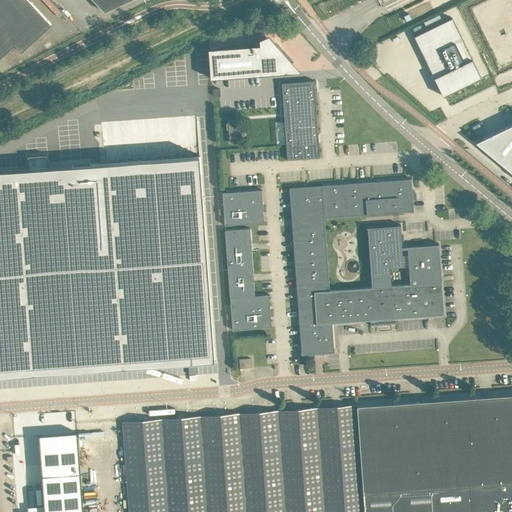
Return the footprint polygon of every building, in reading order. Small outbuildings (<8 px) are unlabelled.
[(0,0),(0,57),(14,44),(21,52),(51,24),(29,0),(0,0)] [(93,0),(104,11),(128,0),(93,0)] [(407,23),(429,13),(422,0),(419,0),(400,9),(407,23)] [(511,0),(479,0),(465,7),(497,72),(511,64),(511,0)] [(452,17),(414,36),(443,95),(481,77),(452,17)] [(260,44),(208,48),(210,78),(262,74),(262,73),(261,73),(261,64),(293,62),(276,43),(269,35),(259,39),(260,44)] [(319,157),(320,157),(315,80),(282,83),(287,160),(288,160),(288,159),(319,157)] [(482,140),(479,144),(511,171),(511,123),(505,127),(488,135),(482,138),(482,140)] [(0,375),(215,360),(200,155),(48,167),(47,154),(28,156),(28,168),(0,169),(0,375)] [(415,192),(412,192),(411,178),(322,185),(289,187),(292,220),(297,292),(299,325),(301,354),(334,352),(332,322),(370,320),(370,325),(396,323),(396,318),(443,314),(443,315),(444,315),(439,243),(438,243),(438,244),(402,247),(400,226),(401,225),(401,224),(399,224),(399,225),(368,226),(372,287),(329,290),(324,217),(367,214),(399,212),(414,211),(413,199),(416,199),(415,192)] [(233,224),(264,221),(261,190),(262,190),(262,189),(222,192),(225,225),(233,224)] [(270,295),(270,294),(255,295),(250,228),(225,230),(230,297),(232,330),(272,327),(272,326),(271,326),(269,295),(270,295)] [(239,358),(239,366),(250,366),(250,358),(239,358)] [(511,511),(511,394),(357,405),(357,404),(279,410),(123,421),(129,511),(511,511)] [(44,511),(83,511),(78,433),(39,436),(44,511)]
